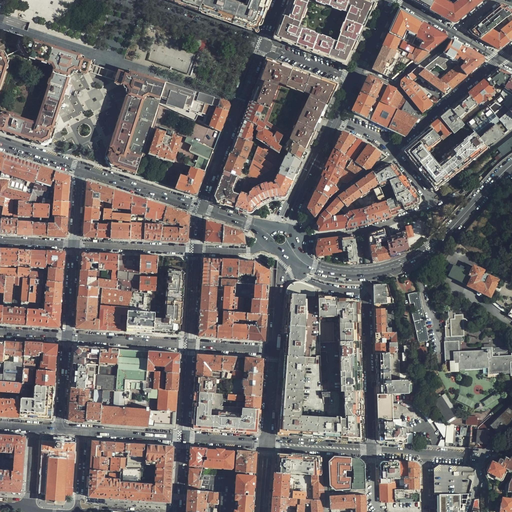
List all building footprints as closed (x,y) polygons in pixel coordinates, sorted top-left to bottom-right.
[(165,0),(178,4),(199,12),(203,0),(165,0)] [(203,0),(199,12),(217,18),(254,31),(259,28),(262,21),(270,0),(203,0)] [(277,30),(276,34),(277,40),(290,44),(309,52),(341,63),(348,61),(352,53),(362,32),(374,5),(363,0),(361,0),(288,0),(287,3),(277,30)] [(410,0),(430,11),(435,0),(410,0)] [(461,0),(454,7),(448,4),(449,3),(442,0),(435,0),(430,11),(431,11),(431,10),(434,11),(434,13),(452,23),(455,22),(458,21),(462,18),(460,17),(463,15),(464,16),(470,11),(469,10),(472,8),(473,9),(477,6),(476,4),(480,1),(481,3),(484,0),(461,0)] [(477,38),(480,39),(492,30),(496,26),(511,13),(511,8),(505,6),(498,8),(472,29),(473,35),(477,38)] [(21,20),(28,19),(27,10),(19,12),(21,20)] [(399,10),(388,34),(399,40),(402,41),(407,31),(416,36),(421,25),(422,23),(415,19),(399,10)] [(511,38),(511,13),(496,26),(501,31),(509,41),(511,38)] [(430,28),(426,25),(425,27),(421,25),(416,36),(423,40),(419,49),(428,53),(447,38),(430,28)] [(44,43),(5,30),(2,32),(0,38),(0,130),(25,138),(30,140),(29,141),(39,144),(40,143),(42,144),(49,144),(49,142),(51,143),(54,133),(52,132),(70,79),(78,75),(86,78),(87,75),(91,76),(94,67),(90,66),(91,63),(81,60),(82,55),(44,43)] [(499,50),(509,41),(501,31),(498,33),(492,30),(480,39),(489,45),(498,50),(499,50)] [(399,40),(388,34),(385,41),(382,47),(393,53),(399,40)] [(409,37),(406,43),(412,45),(414,39),(409,37)] [(192,73),(198,53),(154,40),(148,60),(192,73)] [(457,65),(466,48),(465,48),(451,40),(443,53),(441,54),(448,60),(457,65)] [(412,45),(406,43),(404,42),(401,48),(412,53),(415,47),(412,45)] [(393,53),(382,47),(377,57),(371,70),(393,79),(413,62),(397,55),(393,53)] [(413,62),(416,63),(424,56),(428,53),(419,49),(417,48),(413,56),(407,54),(399,51),(397,55),(413,62)] [(458,66),(467,76),(478,67),(484,62),(484,58),(466,48),(457,65),(458,66)] [(448,60),(441,54),(433,62),(437,65),(446,72),(449,74),(458,66),(457,65),(448,60)] [(128,56),(127,59),(150,67),(151,62),(138,58),(137,59),(128,56)] [(254,92),(250,100),(263,105),(259,118),(284,135),(307,150),(311,142),(322,117),(334,91),(333,91),(334,89),(333,84),(330,83),(331,82),(324,80),(293,69),(279,64),(272,61),(271,62),(269,61),(266,63),(265,65),(264,65),(254,92)] [(437,65),(433,62),(424,69),(429,73),(437,65)] [(424,69),(419,65),(406,77),(411,81),(418,75),(445,95),(450,91),(452,89),(438,80),(429,73),(424,69)] [(438,80),(452,89),(459,83),(467,76),(458,66),(449,74),(446,72),(438,80)] [(94,67),(91,76),(102,80),(111,83),(114,74),(104,71),(94,67)] [(493,74),(486,80),(494,91),(501,85),(505,87),(511,75),(500,68),(494,73),(493,74)] [(111,166),(111,167),(121,171),(122,169),(135,174),(141,157),(143,152),(159,104),(161,97),(166,83),(131,71),(130,76),(119,72),(118,76),(114,74),(111,83),(115,84),(114,87),(122,89),(125,97),(107,150),(105,150),(102,160),(104,160),(103,162),(106,164),(110,166),(111,166)] [(511,74),(511,75),(505,87),(503,90),(511,95),(511,107),(508,110),(509,111),(511,114),(511,74)] [(364,85),(361,93),(377,100),(377,99),(375,98),(382,83),(368,77),(364,85)] [(411,81),(406,77),(401,82),(401,87),(406,93),(411,99),(420,91),(411,81)] [(494,91),(486,80),(479,86),(472,91),(468,94),(480,108),(486,103),(487,105),(493,100),(492,99),(497,95),(494,91)] [(166,83),(161,97),(167,99),(166,102),(167,102),(167,103),(174,106),(175,105),(184,108),(183,110),(189,113),(195,115),(196,113),(213,119),(217,108),(218,108),(221,100),(166,83)] [(393,88),(388,86),(381,102),(389,106),(396,89),(393,88)] [(403,96),(396,89),(389,106),(415,118),(417,114),(403,96)] [(511,126),(511,114),(509,111),(499,119),(494,114),(505,106),(508,110),(511,107),(511,95),(503,90),(499,97),(467,123),(475,132),(480,138),(495,125),(503,134),(504,133),(511,126)] [(418,106),(423,113),(432,105),(420,91),(411,99),(418,106)] [(377,100),(361,93),(356,103),(351,112),(375,123),(405,137),(417,119),(415,118),(389,106),(381,102),(377,100)] [(480,108),(468,94),(464,98),(451,109),(463,123),(480,108)] [(200,122),(210,127),(213,119),(196,113),(195,115),(189,113),(183,110),(184,108),(175,105),(174,106),(167,103),(167,102),(166,102),(167,99),(161,97),(159,104),(174,111),(196,121),(198,115),(205,117),(203,122),(199,120),(198,122),(200,122)] [(227,102),(221,100),(218,108),(228,111),(229,109),(229,108),(227,102)] [(263,105),(250,100),(247,110),(243,119),(256,124),(259,118),(263,105)] [(228,111),(218,108),(217,108),(213,119),(210,127),(220,132),(224,121),(228,111)] [(463,123),(451,109),(449,111),(441,117),(454,134),(464,125),(463,123)] [(454,134),(441,117),(435,122),(431,126),(437,133),(441,128),(445,134),(441,138),(442,138),(445,142),(454,134)] [(256,124),(243,119),(238,134),(237,136),(251,142),(253,138),(251,137),(254,128),(257,130),(260,131),(257,138),(264,143),(279,153),(282,148),(279,146),(284,135),(259,118),(256,124)] [(490,145),(503,134),(495,125),(480,138),(487,147),(488,146),(490,145)] [(437,133),(431,126),(418,137),(406,146),(405,147),(404,151),(405,153),(421,173),(428,181),(434,188),(438,189),(440,187),(468,163),(487,147),(480,138),(475,132),(437,162),(427,151),(442,138),(441,138),(437,133)] [(174,162),(182,138),(157,130),(149,154),(157,157),(157,158),(166,161),(166,160),(174,162)] [(364,145),(365,142),(351,136),(342,132),(338,141),(335,149),(349,156),(353,158),(357,160),(364,145)] [(304,156),(307,150),(284,135),(279,146),(282,148),(288,152),(302,162),(304,156)] [(251,142),(237,136),(234,144),(231,152),(247,158),(252,142),(251,142)] [(504,152),(506,153),(511,148),(511,136),(501,144),(506,151),(504,152)] [(210,159),(214,149),(192,140),(187,137),(186,141),(192,144),(190,150),(199,154),(210,159)] [(259,145),(247,175),(253,178),(268,170),(272,172),(274,168),(273,167),(279,153),(264,143),(263,146),(259,145)] [(366,145),(364,145),(357,160),(359,161),(365,170),(368,169),(371,168),(377,164),(387,157),(382,153),(369,145),(368,145),(367,148),(365,146),(366,145)] [(349,156),(335,149),(328,163),(322,177),(335,185),(338,191),(339,190),(344,182),(347,184),(357,176),(357,175),(351,166),(348,171),(343,169),(349,156)] [(247,158),(231,152),(227,161),(224,171),(239,177),(241,172),(240,172),(243,162),(245,163),(247,158)] [(278,174),(293,181),(297,171),(302,162),(288,152),(278,174)] [(206,171),(210,159),(199,154),(196,164),(195,166),(195,167),(206,171)] [(16,158),(6,155),(2,170),(0,176),(0,195),(4,197),(11,199),(24,161),(16,158)] [(362,172),(365,170),(359,161),(357,160),(353,158),(350,164),(351,166),(357,175),(362,172)] [(33,164),(24,161),(11,199),(19,201),(34,202),(34,189),(36,184),(37,179),(41,166),(33,164)] [(390,164),(382,166),(373,172),(378,184),(379,185),(380,188),(391,184),(396,199),(386,202),(391,215),(392,215),(416,206),(416,204),(420,202),(420,197),(418,197),(418,196),(417,193),(414,193),(412,187),(409,188),(408,181),(405,182),(403,176),(400,177),(399,175),(398,170),(395,171),(393,164),(390,164)] [(53,180),(56,171),(49,169),(41,166),(37,179),(52,185),(53,180)] [(202,180),(206,171),(195,167),(191,166),(188,177),(181,175),(176,188),(183,191),(196,195),(202,180)] [(247,175),(246,179),(243,187),(247,189),(251,181),(256,184),(275,173),(272,172),(268,170),(253,178),(247,175)] [(54,200),(69,201),(70,184),(71,177),(71,176),(56,171),(53,180),(56,181),(54,200)] [(239,177),(224,171),(216,191),(214,196),(217,202),(235,208),(241,191),(243,187),(246,179),(239,177)] [(378,184),(373,172),(364,179),(355,185),(362,195),(378,184)] [(241,191),(235,208),(245,211),(246,211),(249,212),(251,213),(253,211),(254,210),(261,204),(267,200),(270,199),(275,198),(279,197),(284,197),(285,196),(287,194),(288,192),(293,181),(278,174),(274,183),(278,185),(277,186),(273,183),(269,185),(269,184),(261,186),(252,190),(249,198),(247,198),(248,194),(241,191)] [(328,198),(338,191),(335,185),(322,177),(318,184),(315,191),(328,198)] [(113,206),(115,191),(112,190),(87,182),(86,195),(85,207),(99,208),(100,200),(108,203),(108,205),(106,205),(106,208),(113,209),(113,206)] [(49,194),(51,189),(36,184),(34,189),(49,194)] [(362,195),(355,185),(352,187),(346,191),(338,197),(344,205),(346,207),(362,195)] [(379,185),(373,189),(378,201),(384,198),(380,188),(379,185)] [(34,202),(33,216),(33,217),(37,217),(45,218),(50,218),(50,217),(50,200),(47,200),(49,194),(34,189),(34,202)] [(132,212),(133,196),(124,194),(115,191),(113,206),(132,212)] [(315,217),(328,198),(315,191),(311,200),(307,208),(310,212),(313,215),(315,217)] [(146,222),(147,201),(141,199),(133,196),(132,212),(131,217),(146,222)] [(19,201),(11,199),(4,197),(4,204),(3,214),(13,214),(13,203),(19,203),(19,201)] [(344,205),(338,197),(332,204),(331,205),(325,211),(332,217),(336,212),(338,213),(340,209),(344,205)] [(54,217),(68,218),(68,210),(69,201),(54,200),(54,217)] [(358,225),(369,223),(363,209),(356,211),(356,209),(361,205),(358,200),(347,208),(353,215),(348,222),(346,228),(358,225)] [(33,216),(34,202),(19,201),(19,203),(19,206),(19,215),(33,216)] [(162,222),(167,207),(157,204),(147,201),(146,222),(149,222),(150,219),(157,221),(157,223),(162,224),(162,222)] [(380,220),(391,216),(391,215),(386,202),(377,205),(375,201),(371,203),(372,207),(363,209),(369,223),(370,223),(380,220)] [(332,217),(325,211),(320,217),(317,223),(319,232),(335,230),(346,228),(348,222),(353,215),(347,208),(346,207),(344,205),(340,209),(345,215),(344,216),(334,217),(335,218),(330,219),(332,217)] [(10,234),(18,234),(18,221),(19,215),(19,206),(15,206),(14,219),(2,219),(2,221),(1,233),(10,234)] [(99,208),(85,207),(85,214),(84,221),(98,222),(99,214),(104,214),(103,222),(108,223),(112,223),(113,211),(113,209),(106,208),(99,208)] [(174,210),(167,207),(162,222),(182,227),(189,227),(190,215),(183,213),(174,210)] [(313,220),(315,217),(313,215),(310,212),(307,208),(305,212),(313,220)] [(112,223),(111,238),(120,239),(130,239),(131,217),(113,211),(112,223)] [(41,235),(48,235),(50,218),(45,218),(44,224),(37,224),(37,217),(33,217),(33,222),(33,235),(41,235)] [(50,218),(48,235),(55,236),(66,236),(67,232),(67,228),(68,218),(54,217),(50,217),(50,218)] [(145,224),(146,222),(131,217),(130,239),(137,239),(145,240),(145,224)] [(206,242),(223,243),(224,226),(207,220),(206,232),(206,242)] [(25,234),(33,235),(33,222),(18,221),(18,234),(25,234)] [(92,238),(97,238),(98,225),(98,222),(84,221),(83,237),(92,238)] [(98,225),(97,238),(104,238),(111,238),(112,223),(108,223),(108,226),(98,225)] [(153,240),(161,240),(162,228),(162,225),(145,224),(145,240),(153,240)] [(224,226),(223,243),(232,244),(234,244),(245,244),(245,238),(245,232),(224,226)] [(188,242),(189,227),(182,227),(182,228),(162,228),(161,240),(171,241),(188,242)] [(385,232),(384,229),(375,232),(372,233),(370,234),(370,236),(373,260),(375,262),(377,263),(381,262),(391,259),(385,232)] [(392,238),(390,231),(385,232),(391,259),(392,259),(400,256),(409,251),(405,232),(401,234),(396,235),(396,237),(392,238)] [(354,236),(341,237),(343,251),(342,251),(343,263),(347,262),(347,264),(353,264),(358,264),(356,253),(354,236)] [(343,251),(341,237),(319,240),(318,244),(316,249),(317,255),(318,256),(323,256),(332,255),(332,253),(342,251),(343,251)] [(18,265),(19,250),(13,250),(10,249),(1,249),(0,263),(0,274),(5,274),(18,276),(18,269),(8,269),(9,264),(18,265)] [(29,278),(31,251),(25,250),(19,250),(18,265),(18,269),(18,276),(20,277),(23,277),(29,278)] [(46,268),(47,251),(39,251),(35,251),(31,251),(29,278),(41,280),(43,280),(44,272),(34,272),(34,267),(44,268),(46,268)] [(56,252),(47,251),(46,268),(64,269),(65,252),(64,252),(56,252)] [(81,263),(81,270),(99,271),(99,269),(101,254),(91,253),(86,253),(82,253),(81,263)] [(110,254),(101,254),(99,269),(113,270),(112,279),(118,279),(119,255),(110,254)] [(140,272),(140,256),(119,255),(118,279),(118,282),(117,290),(129,290),(139,291),(139,285),(139,277),(140,272)] [(158,273),(159,256),(149,256),(147,256),(142,256),(140,256),(140,272),(158,273)] [(222,276),(223,260),(207,259),(205,259),(204,259),(204,260),(203,273),(202,286),(222,287),(222,280),(222,276)] [(239,277),(240,261),(231,260),(228,260),(223,260),(222,276),(239,277)] [(247,261),(240,261),(239,277),(238,281),(238,283),(254,284),(255,261),(247,261)] [(259,264),(255,261),(254,284),(269,285),(269,277),(270,270),(263,267),(259,264)] [(470,275),(471,273),(454,265),(447,277),(468,286),(473,276),(470,275)] [(491,296),(498,281),(483,273),(484,271),(479,268),(478,269),(474,267),(471,273),(470,275),(473,276),(468,286),(474,289),(475,289),(491,296)] [(64,269),(46,268),(44,268),(44,272),(43,280),(48,281),(63,283),(63,279),(64,269)] [(99,271),(81,270),(80,278),(80,286),(98,287),(99,280),(99,271)] [(185,291),(185,287),(183,286),(184,278),(180,274),(176,274),(176,272),(168,271),(168,277),(158,276),(157,278),(157,286),(154,333),(173,334),(173,332),(178,332),(181,329),(181,322),(182,323),(183,318),(185,291)] [(15,324),(27,324),(28,302),(29,278),(23,277),(21,309),(10,308),(10,303),(11,303),(12,283),(20,284),(20,277),(18,276),(5,274),(3,305),(3,306),(2,323),(15,324)] [(139,285),(157,286),(157,278),(139,277),(139,285)] [(29,278),(28,302),(40,302),(41,280),(29,278)] [(99,280),(98,287),(98,288),(102,289),(117,290),(118,282),(99,280)] [(222,280),(222,287),(238,288),(238,283),(238,281),(222,280)] [(46,303),(61,304),(62,295),(62,293),(63,283),(48,281),(46,303)] [(269,285),(254,284),(238,283),(238,288),(237,297),(239,297),(240,289),(255,290),(255,298),(268,299),(268,293),(269,285)] [(287,294),(288,294),(315,296),(315,288),(302,284),(297,283),(295,283),(291,286),(289,288),(288,290),(287,292),(287,294)] [(129,290),(127,331),(138,332),(154,333),(157,286),(139,285),(139,291),(129,290)] [(386,285),(374,286),(374,301),(374,309),(395,308),(392,297),(387,297),(387,296),(384,296),(384,292),(387,292),(386,285)] [(98,287),(80,286),(79,289),(79,296),(98,298),(98,288),(98,287)] [(222,287),(202,286),(202,294),(201,311),(216,312),(217,294),(223,294),(222,312),(223,312),(236,313),(237,297),(238,288),(222,287)] [(100,320),(100,329),(106,330),(113,330),(127,331),(129,290),(117,290),(102,289),(100,320)] [(414,320),(424,318),(421,304),(419,305),(419,302),(421,302),(418,291),(408,293),(410,302),(414,301),(415,310),(412,311),(414,320)] [(284,355),(285,355),(321,358),(320,342),(319,297),(319,296),(315,296),(288,294),(287,310),(285,342),(284,355)] [(98,298),(79,296),(78,307),(76,326),(76,328),(100,329),(100,320),(96,320),(98,298)] [(319,297),(320,342),(338,341),(360,341),(360,334),(359,304),(355,300),(353,300),(351,300),(335,300),(336,299),(331,298),(327,298),(323,298),(323,297),(319,297)] [(267,307),(268,299),(255,298),(252,298),(251,314),(267,314),(267,307)] [(28,302),(27,324),(46,326),(47,326),(59,327),(61,304),(46,303),(40,302),(28,302)] [(375,331),(375,333),(396,332),(395,308),(374,309),(375,331)] [(511,378),(511,358),(491,359),(491,355),(500,355),(499,350),(491,351),(491,350),(480,350),(481,353),(460,354),(460,343),(464,343),(463,328),(465,327),(467,326),(468,324),(468,322),(467,320),(465,319),(463,319),(463,315),(455,315),(455,310),(449,310),(449,319),(446,319),(446,327),(445,327),(446,337),(445,337),(445,372),(459,372),(459,369),(487,368),(487,374),(509,374),(510,378),(511,378)] [(200,319),(200,329),(205,330),(206,321),(217,322),(217,312),(216,312),(201,311),(200,319)] [(218,326),(218,337),(229,338),(232,338),(249,339),(250,326),(233,325),(233,322),(238,322),(238,320),(247,320),(248,313),(242,313),(236,313),(223,312),(222,326),(218,326)] [(256,326),(266,327),(266,321),(267,314),(251,314),(248,313),(247,320),(256,320),(256,326)] [(426,326),(424,318),(414,320),(419,342),(429,339),(427,331),(425,331),(424,327),(426,326)] [(209,337),(218,337),(218,326),(217,326),(217,322),(206,321),(205,330),(200,329),(199,336),(209,337)] [(250,326),(249,339),(254,339),(265,340),(266,327),(256,326),(250,326)] [(375,341),(376,344),(385,343),(386,343),(386,339),(389,339),(389,337),(391,337),(391,343),(397,343),(397,339),(395,339),(394,337),(396,337),(396,332),(375,333),(375,341)] [(4,361),(4,357),(5,354),(6,341),(0,341),(0,381),(23,384),(24,369),(24,363),(4,361)] [(14,342),(6,341),(5,354),(24,355),(25,343),(16,342),(14,342)] [(338,341),(339,392),(362,391),(361,346),(360,341),(338,341)] [(32,343),(25,343),(24,355),(24,358),(24,363),(24,369),(33,369),(34,360),(42,360),(42,355),(43,344),(32,343)] [(376,346),(376,354),(397,353),(397,343),(391,343),(389,343),(389,347),(385,348),(385,343),(376,344),(376,346)] [(47,344),(43,344),(42,355),(57,356),(57,352),(58,345),(47,344)] [(74,350),(73,363),(100,365),(101,348),(89,347),(80,346),(77,348),(74,350)] [(101,348),(100,365),(118,367),(120,349),(110,348),(101,348)] [(177,410),(178,391),(166,391),(163,390),(158,390),(157,411),(123,408),(124,393),(128,393),(128,382),(131,379),(145,381),(145,389),(153,390),(154,372),(147,371),(149,351),(144,351),(120,349),(118,367),(117,391),(103,390),(101,423),(111,423),(128,425),(142,426),(175,428),(177,410)] [(168,372),(179,373),(180,362),(180,353),(155,352),(149,351),(147,371),(154,372),(160,372),(164,372),(168,372)] [(376,372),(377,378),(400,377),(399,368),(398,365),(397,353),(376,354),(376,372)] [(197,365),(196,376),(222,378),(223,356),(215,355),(198,354),(197,365)] [(57,356),(42,355),(42,360),(34,360),(33,369),(38,370),(56,371),(56,363),(57,356)] [(321,358),(285,355),(285,358),(282,405),(281,408),(280,420),(279,431),(282,435),(327,438),(341,439),(339,392),(322,392),(321,358)] [(223,356),(222,378),(231,379),(238,357),(236,357),(223,356)] [(247,358),(238,357),(231,379),(234,379),(242,380),(243,373),(245,373),(247,358)] [(245,373),(262,374),(263,359),(255,359),(254,359),(247,358),(245,373)] [(95,389),(103,390),(117,391),(118,367),(100,365),(73,363),(72,375),(71,387),(89,389),(95,389)] [(32,384),(33,369),(24,369),(23,384),(29,384),(32,384)] [(37,385),(55,386),(56,374),(56,371),(38,370),(37,385)] [(160,372),(154,372),(153,390),(158,390),(163,390),(164,372),(160,372)] [(178,382),(179,373),(168,372),(166,391),(178,391),(178,382)] [(229,395),(261,397),(262,382),(262,374),(245,373),(243,373),(242,380),(234,379),(229,395)] [(226,394),(229,395),(234,379),(231,379),(222,378),(196,376),(196,385),(195,393),(226,394)] [(409,394),(409,387),(409,380),(405,381),(404,381),(400,381),(400,377),(377,378),(377,386),(378,437),(381,440),(383,442),(401,443),(407,444),(406,433),(407,433),(407,428),(393,428),(392,394),(405,394),(409,394)] [(0,391),(22,393),(23,384),(0,381),(0,391)] [(54,399),(55,386),(37,385),(36,399),(28,398),(29,384),(23,384),(22,393),(22,395),(20,417),(36,418),(52,419),(52,418),(54,399)] [(84,421),(101,423),(103,390),(95,389),(94,403),(88,402),(89,389),(71,387),(71,394),(69,420),(84,421)] [(362,391),(339,392),(341,439),(360,440),(364,436),(363,429),(362,399),(362,391)] [(0,415),(6,416),(20,417),(22,395),(19,394),(19,397),(14,396),(14,400),(5,399),(6,395),(1,395),(1,393),(0,392),(0,415)] [(254,433),(259,429),(260,409),(237,408),(225,407),(226,394),(195,393),(195,395),(193,424),(197,429),(209,430),(225,431),(246,433),(254,433)] [(237,408),(260,409),(261,397),(229,395),(229,399),(246,400),(245,405),(237,404),(237,408)] [(457,414),(449,403),(443,395),(441,396),(447,404),(445,406),(454,417),(457,414)] [(441,396),(433,402),(447,422),(454,417),(445,406),(447,404),(441,396)] [(498,433),(511,421),(511,407),(491,426),(498,433)] [(477,425),(477,417),(466,416),(466,424),(477,425)] [(441,419),(436,423),(445,435),(446,436),(447,424),(445,424),(441,419)] [(488,431),(478,431),(477,443),(487,444),(488,431)] [(0,490),(22,492),(23,489),(26,436),(12,435),(0,434),(0,451),(3,452),(1,470),(0,469),(0,490)] [(62,497),(65,497),(65,495),(72,495),(73,487),(72,487),(74,459),(75,459),(75,451),(74,451),(75,443),(63,443),(63,441),(55,440),(55,442),(43,441),(42,449),(41,449),(41,457),(42,457),(40,485),(39,485),(39,493),(46,494),(46,496),(49,496),(49,495),(62,496),(62,497)] [(92,448),(91,455),(114,457),(115,442),(92,441),(92,448)] [(147,466),(148,444),(129,443),(115,442),(114,457),(114,471),(121,471),(121,467),(142,468),(143,465),(147,466)] [(152,496),(152,501),(171,502),(171,497),(174,446),(158,445),(148,444),(147,466),(143,465),(142,468),(142,482),(141,483),(153,484),(152,496)] [(191,457),(190,465),(204,466),(206,458),(202,458),(203,455),(206,455),(207,448),(192,447),(191,457)] [(221,449),(208,448),(206,456),(208,456),(208,460),(205,460),(204,466),(233,468),(234,450),(221,449)] [(255,472),(256,472),(257,462),(257,451),(238,450),(237,470),(241,471),(255,472)] [(321,461),(318,456),(304,456),(282,454),(278,457),(277,470),(277,473),(290,473),(312,475),(321,476),(321,461)] [(91,463),(91,469),(106,470),(108,470),(108,463),(111,464),(110,471),(114,471),(114,457),(91,455),(91,463)] [(496,476),(497,477),(501,478),(506,469),(511,471),(511,475),(509,483),(508,485),(508,488),(508,491),(508,492),(510,492),(511,493),(511,494),(511,499),(503,498),(502,503),(501,503),(500,511),(511,511),(511,457),(510,457),(509,459),(505,457),(504,460),(500,458),(499,461),(496,459),(495,462),(492,461),(487,472),(488,472),(486,477),(494,481),(496,476)] [(351,466),(352,459),(334,458),(330,462),(331,471),(332,486),(336,490),(350,488),(351,483),(351,466)] [(361,459),(352,459),(351,466),(353,466),(353,469),(354,479),(353,480),(353,483),(351,483),(350,488),(350,489),(365,488),(365,482),(365,469),(365,464),(361,459)] [(391,461),(384,461),(380,465),(380,483),(395,483),(400,483),(400,479),(400,475),(399,462),(391,461)] [(401,462),(399,462),(400,475),(409,475),(408,462),(401,462)] [(411,463),(408,462),(409,475),(409,478),(419,477),(419,467),(415,463),(411,463)] [(475,468),(440,464),(434,468),(435,495),(451,494),(469,494),(475,468)] [(204,466),(190,465),(189,482),(189,485),(202,486),(203,479),(201,479),(204,466)] [(140,482),(142,482),(142,468),(121,467),(121,471),(121,474),(120,483),(139,485),(140,482)] [(89,497),(119,499),(119,494),(120,483),(121,474),(109,473),(109,480),(105,479),(106,470),(91,469),(89,487),(89,493),(89,497)] [(501,478),(497,477),(496,479),(501,481),(503,481),(507,472),(511,474),(511,471),(506,469),(501,478)] [(255,472),(241,471),(241,475),(238,474),(238,475),(237,493),(254,495),(255,477),(255,476),(255,475),(254,475),(255,472)] [(290,473),(277,473),(275,472),(274,485),(273,497),(287,498),(298,499),(305,499),(306,492),(294,492),(294,494),(289,493),(290,473)] [(322,500),(325,500),(325,491),(323,476),(321,476),(312,475),(312,485),(314,485),(314,500),(322,500)] [(419,489),(419,477),(409,478),(404,478),(405,489),(419,489)] [(119,499),(152,501),(152,496),(153,484),(141,483),(142,482),(140,482),(139,485),(120,483),(119,494),(119,499)] [(395,483),(380,483),(381,503),(396,502),(395,489),(395,483)] [(193,511),(220,511),(222,493),(202,491),(189,489),(188,498),(187,511),(193,511)] [(405,489),(395,489),(396,502),(417,502),(419,502),(419,489),(405,489)] [(253,511),(254,506),(254,496),(222,493),(220,511),(253,511)] [(466,509),(469,494),(451,494),(451,511),(462,511),(463,509),(466,509)] [(46,496),(46,502),(64,504),(65,497),(62,497),(62,496),(49,495),(49,496),(46,496)] [(356,508),(356,510),(356,511),(366,511),(366,505),(366,495),(355,496),(356,508)] [(330,497),(331,509),(356,508),(355,496),(330,497)] [(285,511),(286,511),(287,498),(273,497),(272,506),(271,511),(285,511)] [(298,499),(287,498),(287,506),(297,506),(298,499)] [(323,511),(322,504),(322,500),(314,500),(305,499),(298,499),(297,506),(296,511),(303,511),(304,508),(312,506),(312,511),(323,511)]
